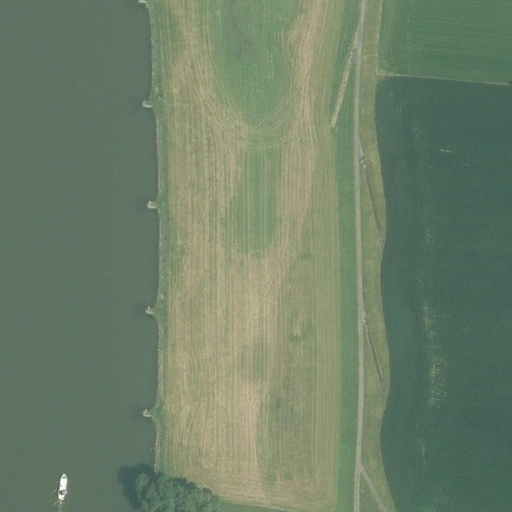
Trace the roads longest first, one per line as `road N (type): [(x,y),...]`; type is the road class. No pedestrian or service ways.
road 1 (track): [(365,0),(355,84),(359,312),(384,392)]
road 2 (track): [(359,312),(358,464),(383,511)]
